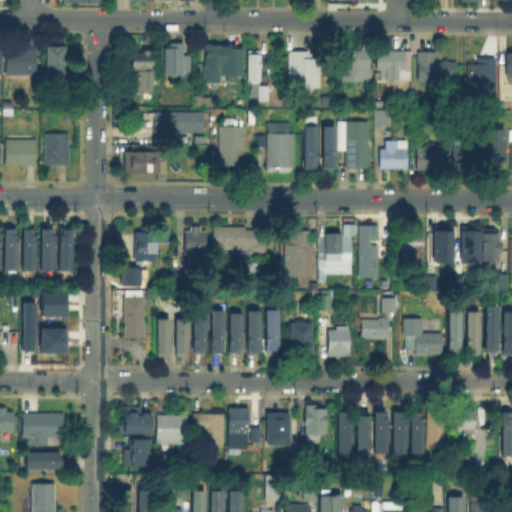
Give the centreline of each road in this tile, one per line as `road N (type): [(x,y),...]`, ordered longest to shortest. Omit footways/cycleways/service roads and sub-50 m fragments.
road 1 (residential): [(511,382),(0,379)]
road 2 (residential): [(511,198),(0,196)]
road 3 (residential): [(93,511),(97,18)]
road 4 (residential): [(511,19),(217,18)]
road 5 (residential): [(217,18),(0,17)]
